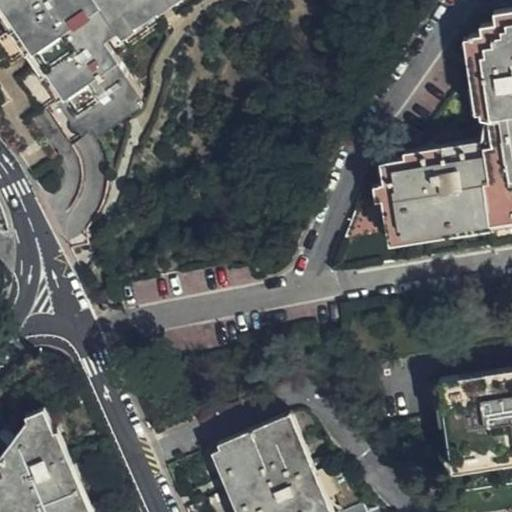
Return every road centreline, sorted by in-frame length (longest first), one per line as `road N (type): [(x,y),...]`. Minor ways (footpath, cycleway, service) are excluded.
road 1 (unclassified): [(132,453),(291,383),(323,405),(419,511)]
road 2 (unclassified): [(302,288),(375,122),(468,0)]
road 3 (unclassified): [(82,335),(302,288)]
road 4 (unclassified): [(302,288),(511,254)]
road 5 (residential): [(132,453),(82,335)]
road 6 (residential): [(82,335),(32,224)]
